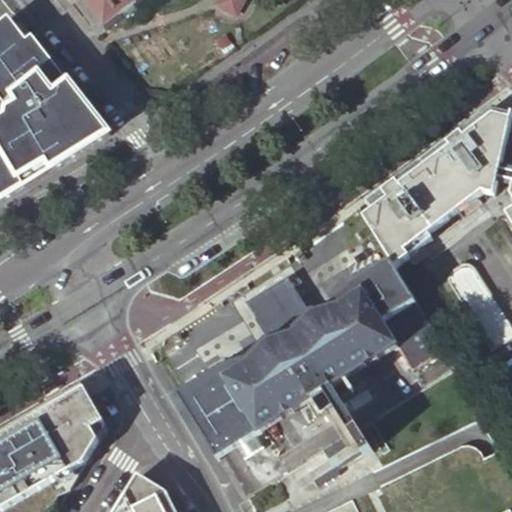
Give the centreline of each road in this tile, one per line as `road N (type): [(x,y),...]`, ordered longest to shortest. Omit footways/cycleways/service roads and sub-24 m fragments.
road 1 (primary): [(89,301),(492,27)]
road 2 (primary): [(414,0),(171,169)]
road 3 (residential): [(171,169),(38,0)]
road 4 (unknown): [(277,511),(450,419)]
road 5 (primary): [(171,169),(53,248)]
road 6 (tertiary): [(154,410),(89,301)]
